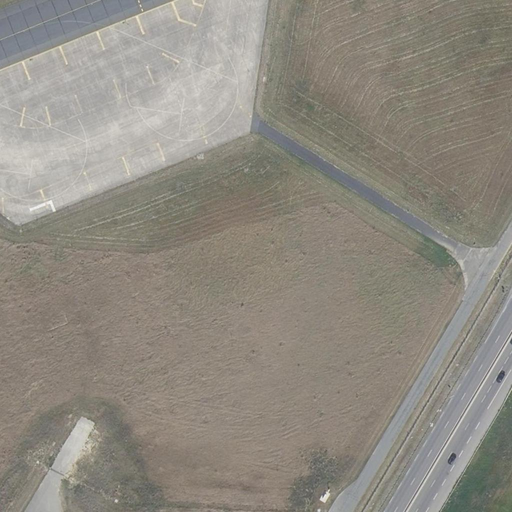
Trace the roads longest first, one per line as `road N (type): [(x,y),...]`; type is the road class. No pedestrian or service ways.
road 1 (primary): [(511,309),(392,511)]
road 2 (primary): [(416,511),(511,351)]
